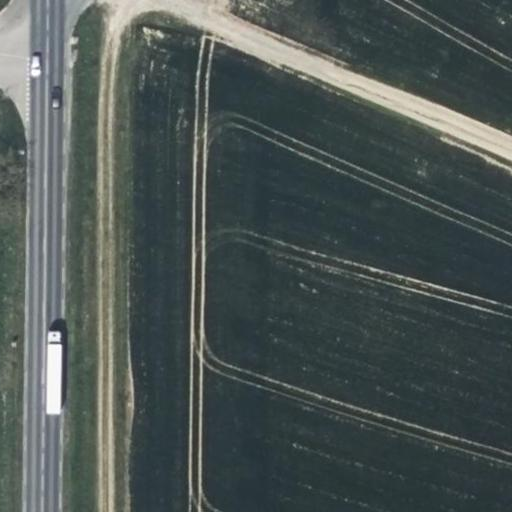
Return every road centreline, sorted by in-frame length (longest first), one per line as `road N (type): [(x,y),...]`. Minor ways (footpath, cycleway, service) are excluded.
road 1 (primary): [(43,23),(37,511)]
road 2 (track): [(511,149),(165,0)]
